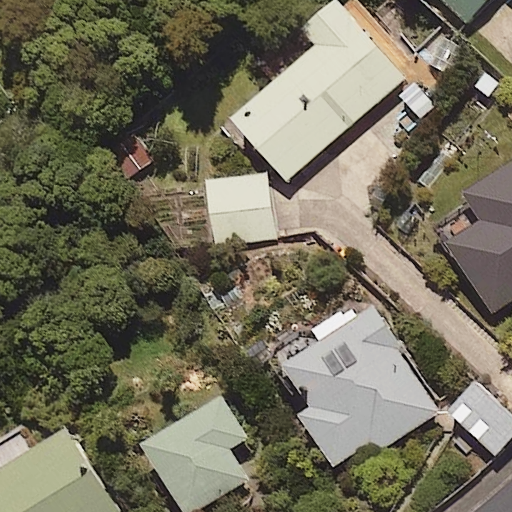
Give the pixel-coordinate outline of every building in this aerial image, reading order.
[(404,79),(336,0),(303,29),(317,45),(232,118),(286,181),(404,79)] [(511,0),(443,0),(465,21),(486,0),(511,0)] [(476,56),(444,34),(424,62),(457,84),(476,56)] [(132,129),(100,153),(124,183),(155,159),(132,129)] [(511,301),(511,163),(466,194),(483,221),(449,244),(495,313),(511,301)] [(276,239),(267,174),(206,182),(215,248),(276,239)] [(439,412),(370,304),(280,362),(309,408),(299,414),(332,466),(371,442),(377,451),(439,412)] [(511,436),(511,415),(476,381),(448,411),(495,455),(511,436)] [(246,438),(221,396),(140,445),(180,511),(192,511),(247,479),(228,449),(246,438)] [(128,511),(80,424),(40,447),(27,423),(0,437),(0,511),(128,511)]
